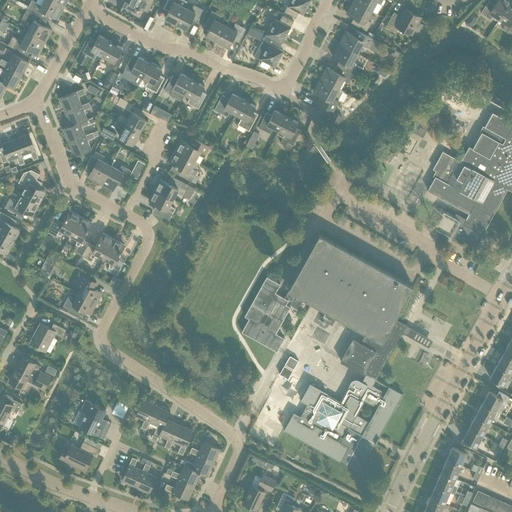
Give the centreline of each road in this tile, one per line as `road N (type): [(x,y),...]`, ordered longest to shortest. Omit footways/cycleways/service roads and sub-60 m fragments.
road 1 (residential): [(87,8),(161,47),(273,87),(286,83),(329,0)]
road 2 (tertiary): [(388,511),(502,297)]
road 3 (residential): [(149,378),(100,337),(146,244),(143,224),(126,213)]
road 4 (residential): [(502,297),(326,196)]
road 5 (residential): [(214,511),(237,454),(234,438),(149,378)]
road 6 (residential): [(126,213),(66,178),(32,101)]
